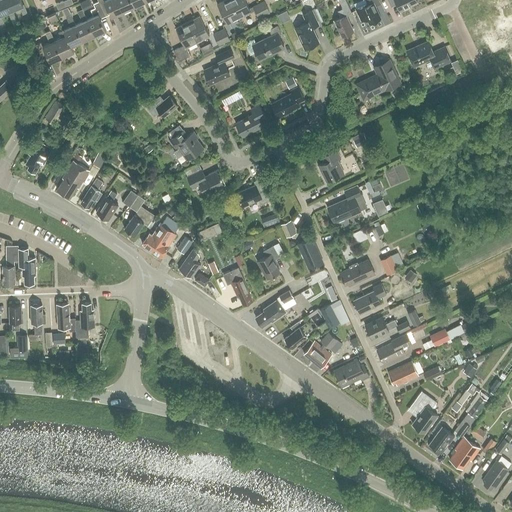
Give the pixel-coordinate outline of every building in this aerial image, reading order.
[(6,0),(0,0),(0,14),(7,12),(10,19),(15,17),(12,10),(11,10),(6,0)] [(20,0),(6,0),(11,10),(12,10),(19,6),(22,14),(27,12),(23,4),(22,4),(20,0)] [(123,12),(117,0),(97,0),(98,2),(105,17),(109,15),(111,17),(123,12)] [(130,0),(117,0),(123,12),(134,7),(130,0)] [(226,24),(239,18),(229,0),(224,0),(217,4),(226,24)] [(229,0),(239,18),(250,13),(244,0),(229,0)] [(342,37),(354,31),(346,15),(352,13),(345,0),(338,0),(343,8),(337,11),(341,18),(334,21),(342,37)] [(369,23),(381,18),(372,0),(365,0),(368,5),(362,8),(369,23)] [(399,10),(417,1),(416,0),(387,0),(391,7),(396,4),(399,10)] [(65,6),(63,1),(55,4),(58,9),(65,6)] [(263,1),(258,4),(264,16),(269,13),(263,1)] [(105,17),(98,2),(93,4),(95,9),(90,11),(93,16),(87,19),(82,10),(85,15),(84,15),(94,36),(106,30),(101,19),(105,17)] [(258,18),(264,16),(258,4),(252,6),(258,18)] [(284,20),(293,16),(290,9),(281,13),(284,20)] [(82,41),(94,36),(84,15),(85,15),(82,10),(77,12),(82,22),(75,25),(73,20),(82,41)] [(304,49),(319,42),(312,28),(319,25),(312,11),(303,15),(307,23),(295,28),(304,49)] [(55,14),(48,17),(50,24),(58,21),(55,14)] [(73,20),(71,15),(66,17),(70,27),(63,30),(63,31),(65,36),(66,36),(70,46),(71,46),(82,41),(73,20)] [(187,22),(197,42),(209,36),(199,16),(187,22)] [(186,47),(197,42),(187,22),(175,28),(183,46),(173,51),(179,61),(190,56),(186,47)] [(250,56),(256,53),(259,60),(285,48),(278,35),(281,34),(277,26),(268,30),(271,36),(256,43),(254,40),(250,42),(248,43),(247,48),(250,56)] [(223,29),(218,32),(224,44),(229,41),(223,29)] [(50,63),(62,58),(52,37),(53,37),(50,31),(45,33),(50,43),(43,46),(41,43),(36,45),(42,60),(47,58),(50,63)] [(74,52),(71,46),(70,46),(66,36),(65,36),(63,31),(58,33),(61,38),(54,41),(53,37),(52,37),(62,58),(74,52)] [(224,44),(218,32),(213,34),(219,46),(224,44)] [(434,69),(451,61),(445,46),(433,51),(428,40),(406,50),(414,67),(430,59),(434,69)] [(223,62),(234,57),(230,49),(215,56),(219,64),(204,70),(210,84),(229,76),(223,62)] [(461,71),(468,68),(462,57),(456,60),(461,71)] [(364,99),(400,82),(390,60),(375,67),(378,74),(357,84),(364,99)] [(292,78),(284,82),(288,90),(296,86),(292,78)] [(0,100),(13,88),(6,80),(0,85),(0,100)] [(408,82),(403,85),(408,96),(414,93),(408,82)] [(297,103),(304,99),(298,87),(291,91),(292,92),(271,103),(279,118),(292,111),(291,110),(299,106),(297,103)] [(160,96),(146,108),(154,117),(160,112),(164,117),(178,106),(169,96),(164,100),(160,96)] [(55,124),(66,107),(56,100),(42,122),(50,127),(53,123),(55,124)] [(260,120),(265,117),(258,105),(250,109),(253,114),(236,123),(242,136),(263,126),(260,120)] [(67,109),(64,115),(69,118),(73,113),(67,109)] [(121,122),(115,127),(118,131),(124,126),(121,122)] [(188,160),(203,149),(196,139),(198,138),(193,132),(187,136),(183,130),(169,140),(176,150),(174,152),(178,158),(183,154),(188,160)] [(367,143),(362,132),(352,138),(357,148),(367,143)] [(43,164),(52,149),(35,140),(28,153),(31,154),(26,163),(30,165),(28,169),(35,173),(41,163),(43,164)] [(149,144),(144,148),(147,153),(153,149),(149,144)] [(326,183),(344,174),(337,159),(340,158),(336,149),(324,155),(327,161),(318,165),(326,183)] [(98,167),(104,154),(97,151),(91,163),(98,167)] [(77,153),(74,159),(79,162),(83,157),(77,153)] [(78,188),(90,169),(73,159),(62,177),(64,178),(57,189),(70,197),(77,187),(78,188)] [(207,194),(224,186),(220,178),(222,177),(218,169),(205,176),(202,170),(187,177),(192,188),(200,185),(201,188),(203,187),(207,194)] [(97,200),(102,193),(99,191),(100,191),(98,189),(103,182),(97,178),(81,202),(89,208),(95,199),(97,200)] [(373,185),(376,191),(382,189),(380,182),(373,185)] [(259,205),(270,201),(265,188),(258,191),(255,184),(236,193),(242,207),(257,201),(259,205)] [(356,198),(362,196),(358,185),(345,191),(348,198),(327,207),(334,223),(361,212),(356,198)] [(108,220),(118,204),(113,201),(117,193),(112,190),(107,197),(106,197),(97,212),(102,216),(101,217),(106,220),(107,219),(108,220)] [(131,190),(123,202),(140,213),(137,217),(134,215),(125,229),(135,235),(143,222),(148,225),(155,215),(141,205),(145,199),(131,190)] [(367,207),(362,196),(356,198),(361,210),(367,207)] [(388,211),(384,202),(374,206),(378,215),(388,211)] [(179,209),(173,204),(167,209),(173,215),(179,209)] [(276,213),(269,216),(272,225),(279,222),(276,213)] [(166,226),(171,219),(167,217),(162,224),(161,223),(152,235),(149,233),(142,243),(152,250),(167,227),(166,226)] [(172,231),(178,224),(171,219),(166,226),(167,227),(152,250),(161,257),(168,246),(176,234),(172,231)] [(297,233),(292,220),(282,225),(287,237),(297,233)] [(218,223),(213,225),(217,234),(222,231),(218,223)] [(384,233),(381,225),(375,227),(379,235),(384,233)] [(361,241),(371,237),(368,227),(357,231),(361,241)] [(201,241),(207,238),(203,230),(197,233),(201,241)] [(185,236),(177,249),(184,254),(193,241),(185,236)] [(311,267),(323,262),(312,238),(298,244),(307,265),(310,264),(311,267)] [(79,256),(83,245),(79,244),(75,255),(79,256)] [(18,248),(18,247),(18,245),(6,246),(7,266),(3,266),(3,269),(2,270),(2,273),(3,274),(3,284),(15,283),(14,261),(19,261),(18,248)] [(273,246),(262,252),(265,257),(257,262),(267,279),(279,271),(273,261),(279,257),(273,246)] [(27,258),(27,248),(18,248),(19,261),(19,266),(22,266),(23,277),(25,276),(25,283),(34,283),(34,276),(35,276),(35,258),(27,258)] [(200,259),(202,257),(200,255),(198,252),(193,248),(179,268),(191,277),(200,264),(196,261),(198,258),(200,259)] [(237,248),(227,252),(229,258),(239,253),(237,248)] [(391,255),(380,260),(386,274),(397,269),(391,255)] [(349,286),(374,274),(368,260),(358,264),(357,262),(349,266),(350,268),(342,272),(344,275),(341,276),(345,284),(348,282),(349,286)] [(238,267),(223,274),(227,284),(231,282),(234,281),(236,280),(242,277),(238,267)] [(411,269),(406,275),(413,281),(417,275),(411,269)] [(205,287),(210,280),(199,273),(194,280),(205,287)] [(253,300),(242,277),(236,280),(234,281),(231,282),(237,297),(239,296),(243,305),(253,300)] [(378,297),(386,293),(381,283),(372,287),(374,289),(353,300),(360,314),(381,303),(378,297)] [(450,284),(439,289),(442,294),(452,289),(450,284)] [(294,297),(290,290),(280,296),(284,303),(294,297)] [(272,322),(286,311),(278,299),(263,310),(264,311),(256,317),(263,326),(271,320),(272,322)] [(94,314),(94,311),(91,311),(91,302),(82,303),(82,310),(80,310),(80,320),(75,320),(75,325),(75,327),(76,338),(89,337),(88,327),(95,326),(94,318),(95,318),(95,315),(94,314)] [(58,328),(70,327),(69,318),(68,303),(56,304),(58,328)] [(42,334),(42,323),(45,323),(45,314),(42,314),(42,305),(31,306),(31,323),(34,323),(35,334),(29,334),(29,341),(38,340),(38,335),(42,334)] [(12,331),(19,330),(19,322),(22,322),(21,306),(9,307),(10,323),(12,322),(12,331)] [(332,308),(322,313),(329,327),(340,322),(332,308)] [(421,322),(415,309),(407,313),(414,326),(421,322)] [(399,333),(410,327),(407,321),(397,325),(395,319),(385,324),(382,317),(365,325),(372,339),(389,331),(388,330),(396,326),(399,333)] [(474,319),(462,325),(465,332),(477,326),(474,319)] [(313,328),(308,321),(300,327),(284,339),(292,349),(307,337),(306,335),(313,328)] [(445,328),(430,336),(435,347),(450,339),(447,333),(445,328)] [(65,332),(53,333),(54,344),(66,343),(65,332)] [(330,350),(338,340),(329,332),(321,342),(323,344),(321,347),(314,341),(305,353),(322,367),(332,356),(325,350),(328,347),(330,350)] [(404,353),(402,348),(412,343),(406,333),(391,340),(392,342),(380,348),(381,351),(378,352),(382,361),(385,359),(386,362),(404,353)] [(10,347),(10,357),(27,357),(27,349),(28,349),(27,335),(17,336),(17,347),(10,347)] [(356,337),(350,340),(354,348),(360,345),(356,337)] [(472,347),(463,351),(466,357),(475,352),(472,347)] [(475,358),(478,363),(484,360),(481,355),(475,358)] [(362,380),(370,376),(364,364),(361,365),(358,359),(334,370),(342,386),(361,377),(362,380)] [(397,385),(419,375),(412,361),(388,372),(389,375),(388,375),(392,383),(395,382),(397,385)] [(470,364),(464,372),(471,377),(477,370),(476,369),(478,367),(475,364),(473,366),(470,364)] [(438,366),(424,373),(427,380),(442,373),(438,366)] [(472,384),(467,390),(471,393),(473,394),(476,390),(475,389),(476,387),(472,384)] [(466,390),(457,402),(462,405),(471,393),(467,390),(466,390)] [(473,405),(454,431),(462,436),(477,415),(476,414),(488,397),(479,391),(470,403),(473,405)] [(436,402),(425,394),(416,405),(423,410),(412,424),(424,433),(438,415),(431,410),(436,402)] [(480,421),(472,432),(482,439),(487,432),(480,427),(483,423),(480,421)] [(441,453),(455,436),(442,426),(429,444),(441,453)] [(507,435),(496,450),(501,453),(511,438),(507,435)] [(471,461),(480,448),(463,436),(454,449),(456,450),(450,460),(463,469),(469,459),(471,461)] [(488,453),(496,441),(490,437),(482,449),(488,453)] [(495,488),(509,469),(497,460),(483,479),(486,481),(484,484),(491,489),(493,487),(495,488)]
